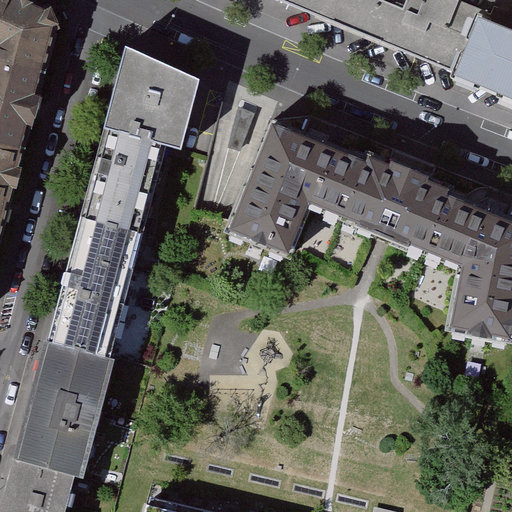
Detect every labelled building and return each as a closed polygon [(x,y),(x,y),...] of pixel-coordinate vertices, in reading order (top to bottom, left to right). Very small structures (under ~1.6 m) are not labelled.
[(0,0),(0,72),(47,86),(60,36),(54,18),(13,0),(0,0)] [(453,72),(478,9),(459,2),(454,0),(406,0),(402,10),(376,0),(274,0),(409,56),(441,69),(453,72)] [(511,19),(478,9),(453,72),(511,97),(511,19)] [(204,84),(128,51),(106,135),(170,152),(186,157),(204,84)] [(0,150),(27,157),(47,86),(0,72),(0,150)] [(255,114),(239,108),(228,147),(240,151),(255,114)] [(406,178),(330,148),(267,123),(246,176),(224,233),(288,261),(310,204),(384,235),(462,268),(451,327),(511,343),(511,220),(475,205),(406,178)] [(170,152),(106,135),(83,224),(145,242),(170,152)] [(0,250),(27,157),(0,150),(0,250)] [(145,242),(83,224),(50,347),(110,364),(145,242)] [(110,364),(50,347),(12,489),(71,503),(110,364)] [(68,511),(71,503),(12,489),(5,511),(68,511)] [(194,511),(151,502),(149,511),(194,511)]
